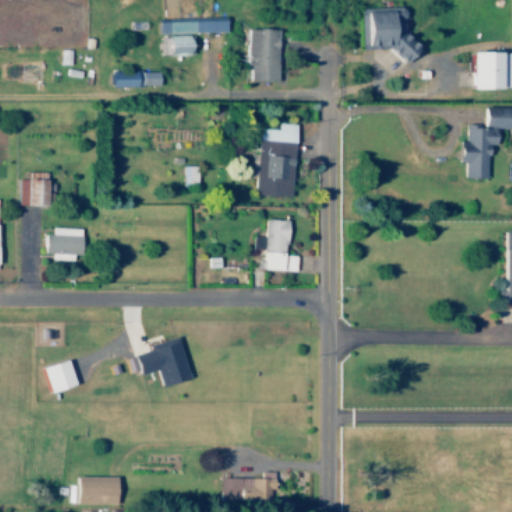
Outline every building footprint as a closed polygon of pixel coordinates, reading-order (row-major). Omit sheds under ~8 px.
[(354,52),(405,51),(405,37),(396,37),(395,7),(353,7),(354,52)] [(152,32),(220,31),(220,19),(152,19),(152,32)] [(271,80),(272,28),(241,28),(241,65),(243,65),(243,80),(271,80)] [(161,54),(187,53),(187,34),(160,35),(161,54)] [(463,87),(504,87),(503,51),(462,51),(463,87)] [(153,70),(105,71),(105,86),(153,85),(153,70)] [(511,106),(478,105),(477,124),(460,124),(460,140),(453,140),(452,160),(459,161),(459,176),(481,177),(482,143),(488,144),(489,127),(511,127),(511,106)] [(249,194),(286,196),(290,123),(272,122),(272,128),(253,127),(251,163),(246,163),(245,176),(250,176),(249,194)] [(191,185),(191,165),(178,165),(178,185),(191,185)] [(40,179),(14,178),(13,205),(40,205),(40,179)] [(247,249),(280,251),(282,219),(260,218),(260,236),(248,235),(247,249)] [(38,257),(74,257),(75,228),(46,227),(46,234),(39,233),(38,257)] [(496,301),(511,301),(511,230),(497,230),(496,301)] [(256,269),(290,270),(291,253),(257,252),(256,269)] [(155,385),(182,376),(170,337),(124,351),(131,374),(150,369),(155,385)] [(35,366),(43,391),(68,383),(60,358),(35,366)] [(257,477),(218,477),(217,496),(267,497),(268,471),(257,470),(257,477)] [(109,503),(109,476),(70,476),(70,503),(109,503)]
